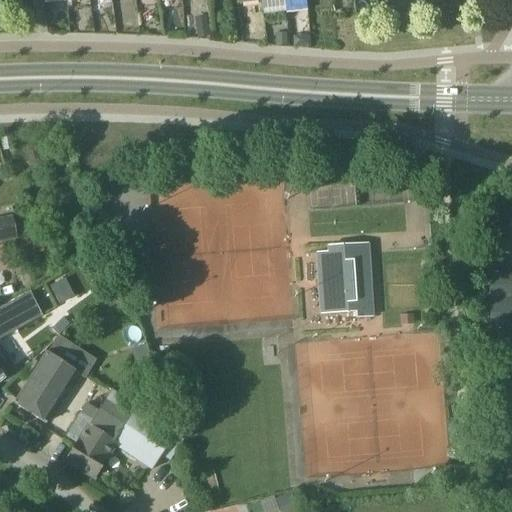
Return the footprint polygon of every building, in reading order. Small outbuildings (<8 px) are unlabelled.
[(300,189),(299,176),(280,178),(281,190),(300,189)] [(143,190),(107,191),(108,222),(144,221),(143,190)] [(0,221),(0,242),(16,239),(12,219),(0,221)] [(488,242),(509,242),(509,219),(487,220),(488,242)] [(61,233),(47,237),(49,247),(64,244),(61,233)] [(38,238),(24,243),(28,255),(42,250),(38,238)] [(373,319),(368,245),(326,247),(327,254),(315,254),(319,317),(355,314),(355,320),(373,319)] [(3,247),(0,248),(0,272),(9,270),(3,247)] [(511,275),(489,276),(489,330),(511,329),(511,275)] [(0,310),(0,338),(30,323),(18,300),(0,310)] [(74,375),(43,355),(11,405),(43,425),(74,375)] [(78,416),(63,438),(70,443),(75,445),(64,462),(91,479),(103,459),(98,456),(107,442),(114,446),(113,447),(148,470),(172,434),(130,407),(116,398),(110,394),(91,424),(89,423),(78,416)]
